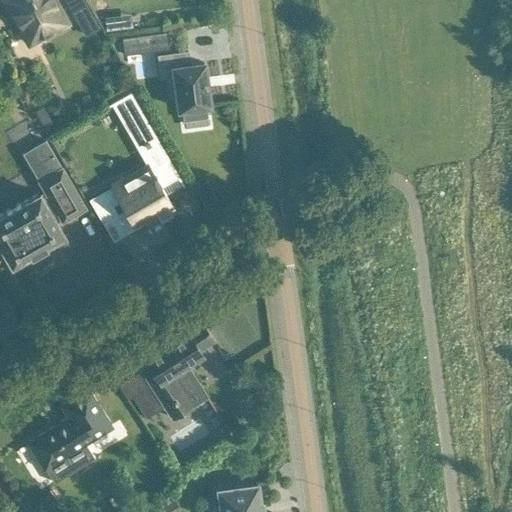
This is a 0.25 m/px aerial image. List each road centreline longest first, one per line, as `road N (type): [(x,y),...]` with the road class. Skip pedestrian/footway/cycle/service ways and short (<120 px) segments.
road 1 (residential): [(0,393),(242,229),(276,223)]
road 2 (residential): [(276,223),(316,511)]
road 3 (residential): [(246,0),(276,223)]
